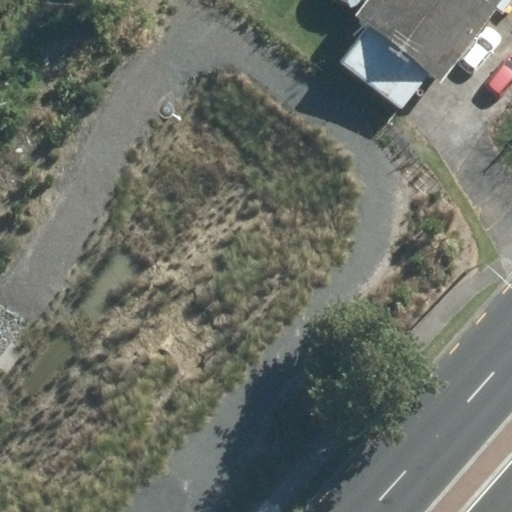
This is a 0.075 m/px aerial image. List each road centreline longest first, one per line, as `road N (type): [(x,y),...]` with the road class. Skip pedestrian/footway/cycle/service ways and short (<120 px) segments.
road 1 (track): [(163,511),(360,259),(376,222),(377,172),(361,142),(252,53),(211,43),(176,54),(155,69),(0,318)]
road 2 (primary): [(365,511),(511,355)]
